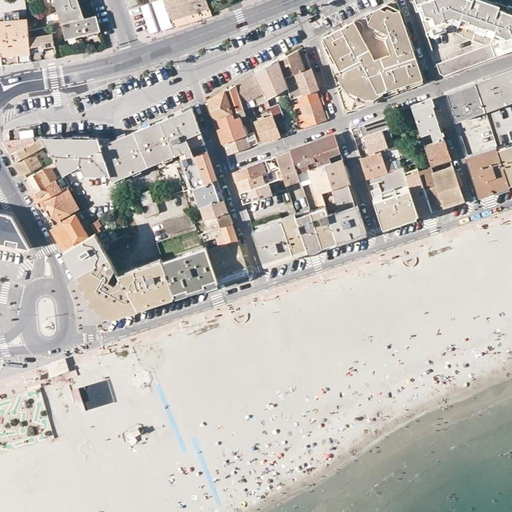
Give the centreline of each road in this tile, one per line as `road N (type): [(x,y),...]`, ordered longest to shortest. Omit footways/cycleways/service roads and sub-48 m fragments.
road 1 (residential): [(63,341),(121,333),(262,287)]
road 2 (tertiary): [(0,90),(136,57)]
road 3 (residential): [(477,215),(435,88)]
road 4 (residential): [(380,247),(339,123)]
road 5 (residential): [(220,166),(179,43)]
road 6 (residential): [(339,123),(298,0)]
road 7 (residential): [(262,287),(220,166)]
road 8 (residential): [(220,166),(339,123)]
road 9 (residential): [(262,287),(380,247)]
